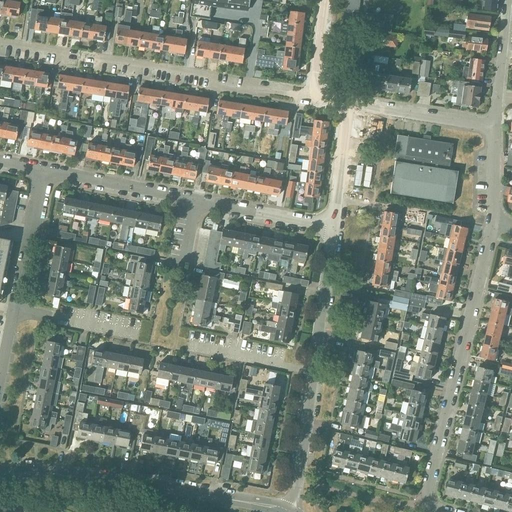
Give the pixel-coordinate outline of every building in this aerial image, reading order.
[(8,1),(8,0),(0,0),(0,14),(6,15),(8,1)] [(192,0),(190,17),(208,20),(210,6),(213,6),(224,8),(240,10),(247,11),(249,1),(248,0),(192,0)] [(341,0),(341,4),(344,4),(342,27),(350,29),(352,12),(358,13),(359,0),(341,0)] [(484,0),(484,10),(495,12),(496,0),(484,0)] [(18,17),(21,3),(8,1),(6,15),(18,17)] [(120,18),(122,8),(115,7),(114,17),(120,18)] [(131,17),(132,10),(127,9),(126,11),(125,11),(123,26),(117,25),(114,43),(126,45),(129,30),(131,17)] [(48,17),(49,12),(37,10),(34,30),(46,32),(48,17)] [(268,22),(268,16),(267,16),(268,11),(261,10),(260,20),(268,22)] [(302,26),(304,13),(290,12),(288,24),(302,26)] [(365,14),(364,30),(375,31),(380,31),(386,32),(390,33),(392,16),(365,13),(365,14)] [(71,21),(72,15),(66,14),(65,20),(60,19),(57,34),(68,36),(71,21)] [(487,31),(489,17),(466,15),(465,29),(487,31)] [(57,34),(60,19),(48,17),(46,32),(57,34)] [(104,41),(106,27),(100,26),(102,18),(95,17),(94,25),(91,39),(104,41)] [(80,37),(82,23),(71,21),(68,36),(80,37)] [(212,30),(213,23),(200,21),(199,28),(212,30)] [(91,39),(94,25),(82,23),(80,37),(91,39)] [(301,37),(302,26),(288,24),(287,35),(301,37)] [(161,50),(163,36),(158,35),(159,28),(152,27),(151,34),(149,48),(161,50)] [(465,33),(434,29),(433,35),(464,39),(464,38),(465,33)] [(138,47),(140,32),(129,30),(126,45),(138,47)] [(184,54),(187,40),(181,39),(182,31),(176,30),(175,38),(172,52),(184,54)] [(149,48),(151,34),(140,32),(138,47),(149,48)] [(300,49),(301,37),(287,35),(285,47),(300,49)] [(377,35),(375,44),(385,46),(390,46),(390,43),(391,37),(377,35)] [(172,52),(175,38),(163,36),(161,50),(172,52)] [(484,54),(486,40),(467,38),(467,43),(462,43),(461,51),(466,51),(484,54)] [(242,64),(246,40),(240,39),(238,48),(233,48),(230,62),(242,64)] [(207,58),(209,44),(198,42),(195,56),(207,58)] [(219,60),(221,46),(209,44),(207,58),(219,60)] [(230,62),(233,48),(221,46),(219,60),(230,62)] [(298,61),(300,49),(285,47),(285,53),(277,52),(276,58),(298,61)] [(297,72),(298,61),(276,58),(264,56),(257,54),(255,66),(265,68),(266,61),(275,63),(282,70),(297,72)] [(427,78),(429,64),(429,62),(420,60),(418,77),(427,78)] [(481,80),(483,62),(469,60),(468,68),(463,67),(461,78),(481,80)] [(383,91),(385,76),(387,66),(372,64),(368,89),(383,91)] [(11,83),(14,68),(3,66),(0,81),(11,83)] [(24,85),(26,70),(14,68),(11,83),(24,85)] [(34,91),(37,72),(31,71),(26,70),(24,85),(31,86),(30,90),(34,91)] [(47,88),(49,73),(37,72),(34,91),(34,95),(40,96),(41,87),(47,88)] [(66,102),(67,96),(68,90),(71,77),(59,75),(57,88),(62,89),(59,109),(62,109),(60,118),(64,119),(65,110),(66,102)] [(395,93),(397,78),(385,76),(383,91),(395,93)] [(407,95),(410,77),(405,76),(404,79),(397,78),(395,93),(407,95)] [(80,92),(82,79),(71,77),(68,90),(80,92)] [(91,94),(94,81),(82,79),(80,92),(91,94)] [(103,96),(105,83),(94,81),(91,94),(103,96)] [(478,98),(480,88),(468,86),(468,83),(452,81),(451,87),(457,88),(456,95),(478,98)] [(112,112),(116,84),(105,83),(103,96),(110,97),(107,112),(112,112)] [(125,104),(128,86),(116,84),(112,112),(111,116),(118,117),(120,103),(125,104)] [(146,115),(147,109),(148,103),(150,90),(139,88),(136,106),(141,107),(139,117),(146,118),(146,115)] [(159,105),(161,92),(150,90),(148,103),(159,105)] [(169,118),(173,93),(161,92),(159,105),(166,106),(164,118),(169,118)] [(182,113),(183,109),(185,95),(173,93),(169,118),(174,119),(175,112),(182,113)] [(192,122),(196,97),(185,95),(183,109),(190,110),(188,122),(192,122)] [(477,108),(478,98),(456,95),(455,105),(477,108)] [(206,112),(208,99),(196,97),(192,122),(197,123),(199,111),(206,112)] [(218,101),(216,114),(223,115),(221,126),(225,127),(226,121),(227,116),(229,102),(218,101)] [(229,102),(227,116),(240,118),(242,105),(229,102)] [(242,105),(240,118),(251,120),(253,106),(242,105)] [(253,106),(251,120),(263,122),(265,108),(253,106)] [(265,108),(263,122),(264,122),(269,123),(269,125),(267,134),(272,135),(273,129),(274,123),(276,110),(265,108)] [(276,110),(274,123),(280,124),(286,125),(288,112),(276,110)] [(25,126),(28,113),(22,112),(19,125),(25,126)] [(31,128),(33,114),(28,113),(25,126),(31,128)] [(312,128),(300,127),(302,114),(296,113),(293,134),(299,134),(306,135),(326,138),(328,123),(313,121),(312,128)] [(144,134),(145,129),(136,128),(137,120),(130,119),(128,131),(144,134)] [(50,150),(53,136),(47,135),(48,128),(47,128),(48,123),(45,122),(45,121),(44,121),(42,130),(38,148),(50,150)] [(7,124),(4,139),(16,141),(19,127),(7,124)] [(62,152),(66,131),(67,127),(62,126),(61,132),(60,132),(59,137),(53,136),(50,150),(62,152)] [(89,139),(91,127),(85,126),(83,138),(89,139)] [(38,148),(42,130),(37,129),(37,133),(32,132),(30,132),(27,146),(32,147),(38,148)] [(80,151),(83,139),(73,137),(72,132),(66,131),(62,152),(73,154),(74,150),(80,151)] [(179,140),(180,134),(170,132),(169,138),(179,140)] [(214,149),(216,134),(210,133),(207,147),(214,149)] [(101,146),(98,160),(109,162),(112,148),(106,147),(107,143),(106,142),(108,135),(103,134),(101,146)] [(324,149),(326,138),(306,135),(306,141),(310,141),(309,147),(324,149)] [(421,139),(397,135),(393,154),(395,155),(394,162),(388,194),(390,194),(390,193),(451,203),(450,204),(452,204),(457,171),(456,171),(456,172),(447,171),(452,144),(429,141),(429,137),(423,136),(421,139)] [(155,145),(156,138),(148,137),(145,149),(152,150),(153,145),(155,145)] [(112,148),(109,162),(121,165),(124,150),(125,144),(126,139),(121,138),(120,144),(119,144),(118,149),(112,148)] [(88,143),(85,157),(86,157),(85,159),(92,161),(92,159),(98,160),(101,146),(88,143)] [(124,150),(121,165),(133,167),(135,157),(140,158),(142,147),(136,146),(125,144),(124,150)] [(297,153),(298,145),(291,145),(290,152),(289,157),(295,158),(296,153),(297,153)] [(170,175),(173,160),(166,159),(168,147),(163,146),(163,149),(158,172),(170,175)] [(204,160),(206,150),(205,148),(199,146),(198,153),(200,153),(199,159),(204,160)] [(323,161),(324,149),(309,147),(308,159),(323,161)] [(158,172),(163,149),(158,148),(156,157),(150,155),(146,170),(158,172)] [(194,179),(197,166),(191,164),(191,158),(187,157),(186,156),(185,158),(184,163),(181,177),(187,179),(187,180),(193,181),(194,179)] [(321,173),(323,161),(308,159),(306,171),(321,173)] [(181,177),(184,163),(173,160),(170,175),(181,177)] [(256,177),(253,192),(265,194),(268,180),(270,169),(272,162),(267,161),(266,168),(264,168),(262,179),(256,177)] [(208,168),(205,182),(206,182),(206,184),(209,185),(211,185),(212,183),(217,184),(220,170),(221,165),(209,163),(208,168)] [(220,170),(217,184),(229,187),(232,173),(227,172),(228,166),(221,165),(220,170)] [(232,173),(229,187),(241,189),(244,175),(245,175),(246,168),(240,167),(239,174),(232,173)] [(320,186),(321,173),(306,171),(305,184),(320,186)] [(244,175),(241,189),(253,192),(256,177),(245,175),(244,175)] [(268,180),(265,194),(278,196),(281,182),(268,180)] [(318,198),(320,186),(305,184),(294,183),(289,182),(286,197),(292,198),(293,191),(297,191),(297,189),(304,190),(303,197),(318,198)] [(7,190),(5,202),(16,204),(19,193),(7,190)] [(74,215),(76,201),(64,198),(61,213),(74,215)] [(86,218),(89,203),(76,201),(74,215),(86,218)] [(5,202),(2,214),(14,216),(16,204),(5,202)] [(98,220),(101,206),(89,203),(86,218),(98,220)] [(110,223),(113,208),(101,206),(98,220),(110,223)] [(122,225),(125,210),(113,208),(110,223),(122,225)] [(134,228),(137,213),(125,210),(122,225),(134,228)] [(383,213),(381,223),(395,226),(399,226),(401,212),(385,210),(385,213),(383,213)] [(404,217),(403,220),(415,222),(415,220),(423,221),(425,214),(416,213),(405,211),(404,217)] [(146,230),(149,215),(137,213),(134,228),(146,230)] [(2,214),(0,225),(0,226),(12,229),(14,216),(2,214)] [(158,232),(161,218),(149,215),(146,230),(158,232)] [(434,216),(432,222),(446,225),(444,237),(449,238),(463,241),(466,229),(459,227),(460,222),(434,216)] [(381,223),(379,235),(393,238),(395,226),(381,223)] [(57,238),(68,240),(70,234),(65,233),(66,227),(59,226),(58,232),(57,238)] [(232,247),(234,233),(222,230),(221,233),(220,238),(219,244),(218,250),(223,251),(225,246),(232,247)] [(242,256),(246,235),(234,233),(232,247),(237,248),(236,255),(242,256)] [(81,242),(81,239),(74,238),(75,235),(70,234),(68,240),(81,242)] [(254,256),(255,252),(258,237),(246,235),(242,256),(241,259),(246,260),(247,254),(254,256)] [(379,235),(377,248),(391,250),(393,238),(379,235)] [(219,244),(220,238),(209,236),(207,242),(219,244)] [(267,254),(270,240),(258,237),(255,252),(267,254)] [(0,289),(10,240),(0,238),(0,289)] [(449,238),(446,249),(460,253),(463,241),(449,238)] [(104,247),(105,242),(99,241),(99,240),(95,239),(93,245),(104,247)] [(279,257),(282,242),(270,240),(267,254),(279,257)] [(218,250),(219,244),(207,242),(206,248),(218,250)] [(290,265),(294,245),(282,242),(279,257),(278,260),(285,262),(287,264),(290,265)] [(303,265),(307,247),(294,245),(290,265),(289,273),(294,274),(297,263),(303,265)] [(67,262),(69,249),(55,246),(52,259),(67,262)] [(153,257),(154,251),(142,248),(141,254),(153,257)] [(217,256),(218,250),(206,248),(205,254),(217,256)] [(377,248),(375,261),(389,263),(391,250),(377,248)] [(437,255),(436,260),(457,265),(460,253),(446,249),(443,249),(441,256),(437,255)] [(511,279),(511,251),(506,250),(503,264),(509,266),(506,278),(511,279)] [(215,263),(217,256),(205,254),(204,261),(215,263)] [(149,279),(151,266),(144,265),(145,259),(130,256),(129,263),(133,263),(131,275),(149,279)] [(64,274),(67,262),(52,259),(50,271),(64,274)] [(433,259),(432,265),(438,267),(436,273),(440,274),(455,277),(457,265),(436,260),(433,259)] [(219,270),(220,264),(215,263),(204,261),(202,267),(219,270)] [(375,261),(373,272),(396,276),(397,272),(391,271),(392,264),(389,263),(375,261)] [(71,288),(72,283),(67,282),(68,275),(64,274),(50,271),(47,284),(62,286),(71,288)] [(222,280),(224,274),(209,272),(208,278),(200,276),(198,287),(213,290),(215,279),(222,280)] [(373,272),(371,285),(385,287),(385,289),(392,290),(394,281),(395,282),(396,276),(373,272)] [(149,279),(131,275),(125,274),(124,280),(129,281),(128,287),(146,290),(149,279)] [(430,278),(429,283),(452,289),(455,277),(440,274),(438,280),(430,278)] [(299,286),(300,280),(287,277),(286,283),(299,286)] [(294,307),(297,295),(282,292),(280,292),(282,285),(265,282),(264,289),(277,291),(276,298),(272,297),(271,302),(294,307)] [(428,283),(427,289),(428,289),(428,291),(435,293),(434,297),(449,301),(452,289),(429,283),(428,283)] [(60,298),(62,286),(47,284),(45,296),(60,298)] [(509,294),(511,287),(499,284),(497,291),(509,294)] [(144,302),(146,290),(128,287),(125,298),(129,299),(144,302)] [(210,302),(213,290),(198,287),(196,300),(210,302)] [(394,290),(393,295),(409,299),(410,294),(394,290)] [(101,306),(103,294),(97,293),(94,305),(101,306)] [(410,294),(409,299),(425,302),(426,297),(410,294)] [(393,295),(392,302),(408,305),(409,299),(393,295)] [(511,310),(508,309),(509,303),(511,304),(511,303),(511,297),(501,295),(500,301),(495,299),(492,311),(507,315),(511,316),(511,310)] [(440,306),(442,299),(426,296),(425,303),(440,306)] [(141,314),(144,302),(129,299),(126,311),(141,314)] [(367,301),(364,314),(382,318),(385,307),(392,308),(406,312),(408,305),(392,302),(377,299),(378,300),(377,304),(367,301)] [(409,299),(408,305),(419,307),(423,308),(425,302),(409,299)] [(208,315),(210,302),(196,300),(193,312),(208,315)] [(292,319),(294,307),(271,302),(270,308),(276,309),(274,316),(277,316),(292,319)] [(408,305),(406,312),(417,314),(419,307),(408,305)] [(504,325),(507,315),(492,311),(489,321),(504,325)] [(219,317),(208,315),(193,312),(191,324),(205,327),(207,320),(218,323),(219,317)] [(364,314),(362,326),(380,329),(382,318),(364,314)] [(428,317),(421,315),(420,320),(427,322),(426,327),(442,331),(444,319),(429,315),(428,317)] [(290,331),(292,319),(277,316),(276,323),(267,321),(265,326),(290,331)] [(238,334),(240,321),(234,320),(223,318),(222,323),(233,326),(232,333),(238,334)] [(501,337),(504,325),(489,321),(486,333),(501,337)] [(249,336),(251,323),(243,322),(241,334),(249,336)] [(287,344),(290,331),(265,326),(261,326),(260,332),(269,334),(268,340),(287,344)] [(362,326),(359,339),(377,343),(380,329),(362,326)] [(439,343),(442,331),(426,327),(423,339),(439,343)] [(498,349),(501,337),(486,333),(483,346),(498,349)] [(436,355),(439,343),(423,339),(420,351),(436,355)] [(58,356),(60,346),(46,343),(44,354),(58,356)] [(385,343),(383,349),(395,352),(396,345),(385,343)] [(495,362),(498,349),(483,346),(480,359),(495,362)] [(82,363),(85,349),(77,348),(75,356),(72,355),(71,360),(82,363)] [(100,383),(103,368),(105,353),(93,351),(90,365),(97,367),(94,382),(100,383)] [(379,351),(378,357),(381,358),(393,360),(394,354),(383,352),(379,351)] [(420,352),(414,351),(412,356),(418,358),(417,364),(432,368),(436,355),(420,351),(420,352)] [(377,370),(378,364),(371,362),(372,356),(356,352),(353,365),(369,368),(377,370)] [(115,370),(118,356),(105,353),(103,368),(115,370)] [(56,369),(58,356),(44,354),(41,366),(56,369)] [(127,373),(130,358),(118,356),(115,370),(127,373)] [(139,375),(142,361),(130,358),(127,373),(139,375)] [(432,368),(417,364),(411,362),(408,375),(393,371),(392,377),(411,381),(412,376),(429,380),(432,368)] [(168,387),(169,381),(171,366),(159,364),(155,384),(168,387)] [(366,379),(369,368),(353,365),(351,376),(366,379)] [(58,382),(61,371),(56,370),(56,369),(41,366),(39,378),(53,381),(58,382)] [(181,383),(183,368),(171,366),(169,381),(181,383)] [(193,385),(196,371),(183,368),(181,383),(193,385)] [(490,383),(493,372),(478,368),(475,379),(490,383)] [(511,371),(502,369),(500,368),(498,375),(511,378),(511,371)] [(205,388),(208,373),(196,371),(193,385),(205,388)] [(217,390),(220,376),(208,373),(205,388),(217,390)] [(229,392),(232,378),(220,376),(217,390),(229,392)] [(370,392),(371,387),(369,383),(366,383),(366,379),(351,376),(348,388),(364,391),(370,392)] [(54,394),(55,389),(52,388),(53,381),(39,378),(36,390),(54,394)] [(487,395),(490,383),(475,379),(472,391),(487,395)] [(262,392),(245,389),(247,381),(241,380),(238,393),(244,394),(253,396),(276,400),(278,388),(263,385),(262,392)] [(402,389),(403,383),(392,380),(390,386),(402,389)] [(361,403),(364,391),(348,388),(346,400),(361,403)] [(54,395),(54,394),(36,390),(34,402),(49,405),(51,394),(54,395)] [(423,407),(426,395),(407,390),(406,396),(409,397),(407,403),(423,407)] [(484,407),(487,395),(472,391),(469,403),(484,407)] [(85,402),(86,395),(79,393),(78,400),(85,402)] [(273,412),(276,400),(253,396),(252,401),(257,405),(256,409),(258,410),(273,412)] [(108,407),(110,401),(97,398),(96,405),(108,407)] [(505,408),(507,400),(501,399),(499,407),(505,408)] [(358,416),(361,403),(346,400),(343,412),(358,416)] [(121,410),(122,403),(110,401),(108,407),(121,410)] [(55,420),(56,414),(47,412),(49,405),(34,402),(31,415),(55,420)] [(89,440),(92,426),(84,424),(86,416),(81,415),(83,405),(77,403),(71,431),(77,432),(76,438),(89,440)] [(420,419),(423,407),(407,403),(404,415),(420,419)] [(481,419),(484,407),(469,403),(467,415),(481,419)] [(143,433),(146,417),(148,408),(141,407),(139,416),(136,432),(143,433)] [(271,425),(273,412),(258,410),(256,422),(271,425)] [(363,430),(364,425),(366,417),(358,416),(343,412),(340,425),(363,430)] [(54,426),(55,420),(31,415),(29,427),(44,430),(45,424),(54,426)] [(136,432),(139,416),(133,415),(130,431),(136,432)] [(417,431),(420,419),(404,415),(401,427),(417,431)] [(478,431),(481,419),(467,415),(464,428),(478,431)] [(104,428),(106,420),(100,419),(97,425),(92,424),(92,426),(89,440),(101,443),(104,428)] [(224,445),(226,433),(228,424),(210,421),(209,428),(221,430),(221,431),(218,443),(224,445)] [(268,437),(271,425),(256,422),(251,421),(249,434),(268,437)] [(67,436),(70,423),(64,422),(61,435),(67,436)] [(499,432),(501,424),(495,423),(493,431),(499,432)] [(414,444),(417,431),(401,427),(390,425),(389,430),(400,433),(398,440),(414,444)] [(508,434),(510,427),(504,425),(502,433),(508,434)] [(114,445),(117,431),(104,428),(101,443),(114,445)] [(475,443),(478,431),(464,428),(461,440),(475,443)] [(126,448),(129,433),(117,431),(114,445),(126,448)] [(376,440),(377,434),(366,431),(364,437),(376,440)] [(268,437),(249,434),(247,433),(246,439),(252,440),(251,446),(266,449),(268,437)] [(387,443),(389,437),(377,434),(376,440),(387,443)] [(142,435),(139,450),(152,453),(155,438),(142,435)] [(350,443),(351,437),(340,435),(338,441),(343,442),(342,444),(341,451),(334,450),(330,465),(343,468),(349,446),(349,443),(350,443)] [(155,438),(152,453),(165,455),(168,440),(155,438)] [(205,448),(202,463),(214,465),(218,447),(211,445),(212,440),(206,439),(205,448)] [(359,456),(363,440),(358,439),(356,448),(349,446),(343,468),(355,471),(359,456)] [(168,440),(165,455),(177,458),(180,443),(168,440)] [(476,463),(477,457),(472,456),(475,443),(461,440),(457,452),(464,454),(463,460),(476,463)] [(180,443),(177,458),(190,460),(193,445),(180,443)] [(193,445),(190,460),(202,463),(205,448),(198,446),(193,445)] [(383,462),(387,446),(382,445),(378,461),(372,459),(367,475),(379,478),(383,462)] [(264,462),(266,449),(251,446),(249,459),(264,462)] [(409,458),(411,452),(399,449),(398,455),(395,465),(391,481),(403,484),(407,468),(402,467),(405,457),(409,458)] [(264,462),(249,459),(226,454),(221,480),(228,481),(231,461),(243,463),(241,471),(261,475),(264,462)] [(367,475),(372,459),(359,456),(355,471),(367,475)] [(465,469),(467,463),(456,460),(454,466),(465,469)] [(391,481),(395,465),(383,462),(379,478),(391,481)] [(459,498),(463,483),(450,480),(446,495),(459,498)] [(470,502),(474,486),(463,483),(459,498),(470,502)] [(482,505),(486,490),(474,486),(470,502),(482,505)] [(494,508),(498,493),(486,490),(482,505),(494,508)] [(507,511),(511,492),(506,491),(505,495),(498,493),(494,508),(507,511)]
